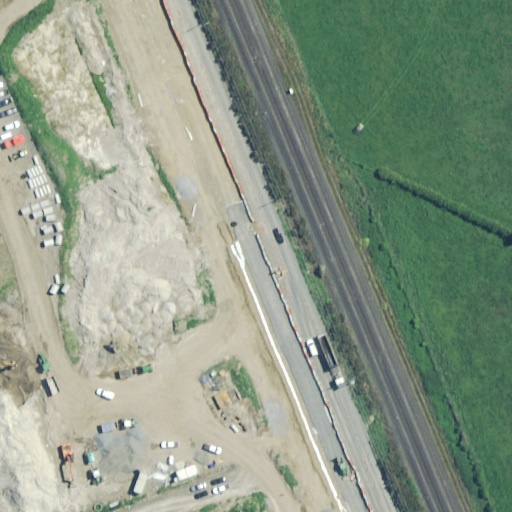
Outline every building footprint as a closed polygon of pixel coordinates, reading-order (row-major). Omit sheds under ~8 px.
[(112,209),(68,207),(67,234),(111,236),(112,209)] [(78,388),(0,212),(0,315),(40,405),(78,388)] [(112,372),(50,230),(22,242),(85,384),(112,372)] [(150,330),(154,335),(169,322),(149,295),(133,307),(116,345),(139,355),(150,330)] [(28,410),(0,346),(0,421),(0,422),(28,410)] [(205,412),(190,373),(160,384),(175,423),(173,429),(199,462),(229,438),(213,419),(205,412)] [(86,492),(82,482),(97,477),(98,482),(160,462),(147,425),(16,468),(27,502),(55,493),(57,501),(86,492)]
